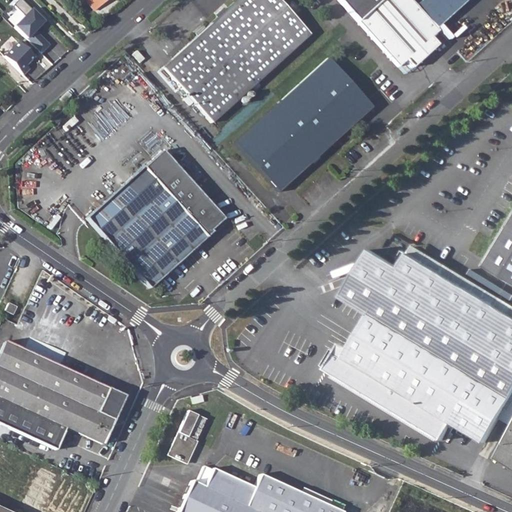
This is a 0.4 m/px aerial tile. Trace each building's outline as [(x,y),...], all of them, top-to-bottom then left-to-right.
[(13,27),(40,53),(48,45),(33,30),(43,21),(21,0),(17,0),(12,5),(24,16),(13,27)] [(277,0),(236,0),(210,24),(260,78),(308,34),(277,0)] [(336,0),(397,67),(404,60),(411,67),(436,45),(429,38),(437,31),(409,0),(336,0)] [(260,78),(210,24),(161,68),(210,123),(260,78)] [(18,72),(33,58),(17,42),(2,56),(18,72)] [(326,59),(279,102),(232,144),(276,193),(323,150),(371,108),(326,59)] [(85,219),(148,288),(223,219),(160,150),(85,219)] [(46,157),(30,172),(45,188),(61,173),(46,157)] [(511,216),(482,266),(511,283),(511,216)] [(342,344),(327,368),(442,439),(452,422),(485,442),(511,397),(511,316),(408,254),(403,251),(398,259),(403,262),(400,267),(371,250),(341,298),(371,316),(351,349),(342,344)] [(8,302),(4,310),(12,314),(16,306),(8,302)] [(5,341),(0,351),(0,425),(56,451),(66,428),(102,444),(123,395),(5,341)] [(167,455),(185,463),(204,419),(187,412),(167,455)] [(511,427),(493,459),(507,468),(511,459),(511,427)] [(0,501),(20,457),(0,447),(0,501)] [(190,481),(175,511),(340,511),(259,475),(253,488),(241,482),(211,469),(210,470),(203,487),(195,483),(190,481)]
